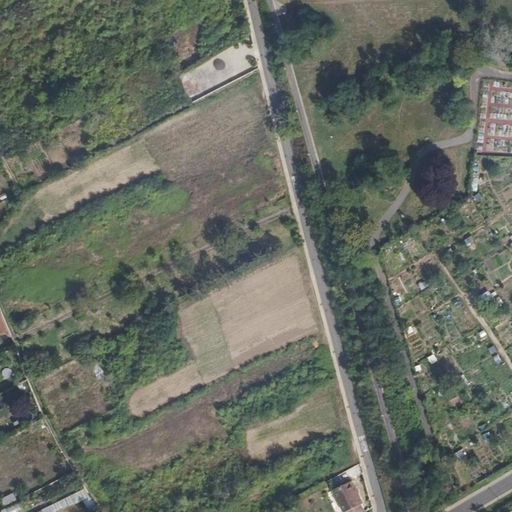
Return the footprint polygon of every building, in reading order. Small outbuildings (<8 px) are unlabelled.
[(195,78),(183,83),(188,96),(200,91),(195,78)] [(8,330),(1,312),(0,312),(0,333),(0,334),(8,330)] [(340,505),(357,493),(349,477),(330,488),(340,505)] [(42,509),(42,510),(43,511),(54,511),(86,497),(82,490),(42,509)] [(361,499),(357,493),(340,505),(342,510),(344,508),(345,511),(355,511),(363,508),(359,500),(361,499)] [(25,499),(2,510),(2,511),(12,511),(28,505),(25,499)]
